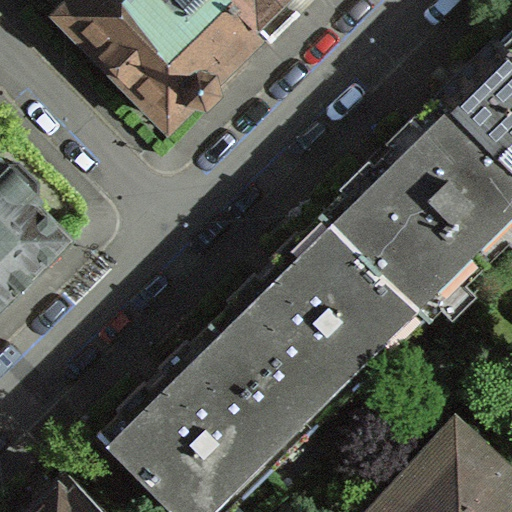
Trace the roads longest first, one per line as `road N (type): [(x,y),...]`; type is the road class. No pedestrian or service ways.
road 1 (residential): [(459,0),(200,247)]
road 2 (residential): [(200,247),(0,43)]
road 3 (residential): [(200,247),(0,429)]
